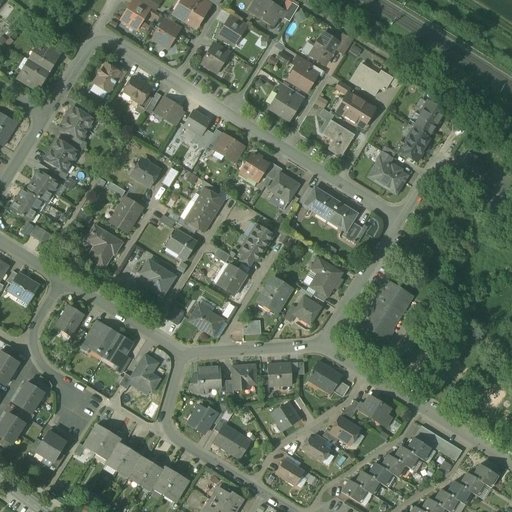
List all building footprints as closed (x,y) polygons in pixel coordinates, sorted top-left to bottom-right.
[(161,2),(157,0),(149,0),(146,6),(155,11),(161,2)] [(204,1),(202,0),(185,0),(176,16),(196,29),(207,10),(200,6),(204,1)] [(285,13),(263,0),(261,0),(253,14),(272,26),(278,17),(282,20),(283,19),(286,14),(285,13)] [(291,3),(285,13),(286,14),(283,19),(289,23),(298,7),(291,3)] [(141,11),(131,4),(121,20),(137,30),(149,9),(144,6),(141,11)] [(165,19),(153,39),(168,49),(177,33),(169,28),(172,23),(165,19)] [(236,26),(228,21),(218,36),(224,40),(224,41),(225,42),(226,41),(234,46),(243,31),(236,26)] [(246,26),(240,21),(236,26),(243,31),(246,26)] [(338,43),(324,34),(320,41),(316,41),(314,45),(315,48),(310,57),(324,66),(334,50),(338,43)] [(343,35),(338,43),(334,50),(344,56),(353,41),(343,35)] [(53,49),(40,42),(37,47),(50,55),(53,49)] [(50,55),(37,47),(35,49),(38,51),(31,62),(49,73),(57,60),(50,55)] [(220,54),(211,48),(201,64),(217,73),(229,53),(223,49),(220,54)] [(290,59),(279,53),(275,59),(286,66),(290,59)] [(297,56),(291,65),(298,69),(300,65),(309,71),(312,66),(297,56)] [(49,73),(31,62),(24,73),(22,72),(20,74),(33,82),(41,86),(49,73)] [(112,69),(106,65),(103,70),(100,71),(98,74),(99,76),(94,85),(107,93),(112,84),(121,71),(117,69),(117,70),(114,67),(113,67),(112,69)] [(309,71),(300,65),(298,69),(290,82),(307,93),(317,76),(309,71)] [(376,79),(368,74),(370,71),(361,65),(350,82),(374,96),(378,89),(383,92),(388,85),(391,79),(386,76),(380,73),(376,79)] [(121,71),(112,84),(114,85),(116,82),(120,84),(126,74),(121,71)] [(401,78),(389,71),(386,76),(391,79),(388,85),(395,89),(401,78)] [(33,82),(20,74),(17,79),(30,87),(33,82)] [(150,90),(132,78),(123,92),(140,103),(142,104),(146,96),(150,90)] [(349,89),(340,83),(336,89),(346,95),(349,89)] [(297,94),(281,84),(277,90),(280,91),(294,99),(297,94)] [(294,99),(280,91),(269,109),(289,122),(300,103),(294,99)] [(152,99),(149,103),(154,107),(161,96),(156,93),(152,99)] [(373,110),(349,95),(339,112),(350,119),(362,127),(365,123),(366,123),(367,121),(366,121),(373,110)] [(146,96),(142,104),(140,103),(137,107),(145,111),(149,103),(152,99),(146,96)] [(324,108),(328,101),(319,96),(315,103),(324,108)] [(180,108),(165,99),(155,114),(170,124),(175,117),(180,108)] [(427,104),(421,114),(412,128),(414,129),(428,138),(429,137),(443,114),(427,104)] [(86,116),(73,108),(66,118),(87,131),(93,121),(86,116)] [(333,116),(323,110),(319,117),(329,123),(330,121),(333,116)] [(99,117),(89,111),(86,116),(93,121),(96,123),(99,117)] [(210,122),(193,112),(184,126),(196,133),(201,137),(205,130),(210,122)] [(17,125),(0,114),(0,145),(3,147),(17,125)] [(175,117),(170,124),(176,127),(180,120),(175,117)] [(87,131),(66,118),(60,128),(73,136),(81,141),(81,140),(87,131)] [(354,136),(330,121),(329,123),(322,135),(335,143),(329,152),(340,158),(354,136)] [(428,138),(414,129),(409,138),(408,138),(399,153),(416,162),(430,139),(429,137),(428,138)] [(201,137),(196,133),(191,142),(203,150),(213,134),(205,130),(201,137)] [(213,134),(206,146),(211,149),(221,134),(215,130),(213,134)] [(81,141),(73,136),(70,141),(73,143),(80,148),(84,142),(81,140),(81,141)] [(239,145),(224,136),(211,156),(220,161),(223,156),(235,164),(239,157),(234,154),(239,145)] [(70,148),(57,140),(50,150),(71,163),(77,153),(70,148)] [(80,148),(73,143),(70,148),(77,153),(80,155),(83,149),(80,148)] [(397,152),(386,145),(382,152),(392,159),(397,152)] [(71,163),(50,150),(44,161),(57,169),(65,173),(71,163)] [(392,159),(382,152),(376,161),(381,164),(383,162),(388,165),(392,159)] [(473,156),(468,153),(462,163),(467,166),(473,156)] [(267,166),(251,156),(241,172),(258,182),(262,174),(268,166),(267,166)] [(488,165),(473,156),(467,166),(482,175),(488,165)] [(145,160),(143,161),(139,168),(137,167),(131,177),(149,188),(154,179),(156,180),(160,174),(158,173),(159,171),(148,164),(148,162),(145,160)] [(268,166),(262,174),(269,179),(276,167),(269,162),(267,166),(268,166)] [(388,165),(383,162),(381,164),(373,178),(384,184),(383,187),(395,194),(406,177),(388,165)] [(48,170),(38,164),(35,169),(38,171),(45,175),(48,170)] [(276,167),(269,179),(274,182),(280,173),(282,170),(276,167)] [(65,173),(57,169),(54,174),(64,180),(68,175),(65,173)] [(178,173),(171,169),(161,184),(168,188),(178,173)] [(45,175),(38,171),(32,181),(52,194),(59,184),(45,175)] [(254,187),(258,182),(241,172),(238,177),(254,187)] [(280,173),(274,182),(268,191),(288,203),(299,186),(280,173)] [(52,194),(32,181),(26,191),(43,202),(46,204),(52,194)] [(220,192),(203,182),(200,188),(205,191),(205,190),(217,197),(220,192)] [(125,192),(110,183),(106,189),(121,198),(125,192)] [(308,188),(299,203),(303,206),(313,191),(308,188)] [(43,202),(26,191),(22,189),(16,199),(36,212),(43,202)] [(338,204),(314,189),(313,191),(303,206),(316,214),(317,212),(328,219),(327,221),(338,204)] [(217,197),(205,190),(205,191),(201,197),(202,197),(196,207),(213,217),(222,201),(217,197)] [(36,212),(16,199),(9,210),(30,222),(36,212)] [(142,209),(125,199),(117,212),(116,211),(109,222),(127,233),(142,209)] [(356,215),(338,204),(327,221),(328,221),(329,219),(340,226),(338,228),(345,232),(351,222),(356,215)] [(213,217),(196,207),(190,216),(190,215),(186,222),(185,222),(197,229),(203,233),(213,217)] [(92,219),(80,211),(76,217),(89,225),(92,219)] [(174,223),(163,216),(160,222),(171,229),(174,223)] [(197,229),(185,222),(186,222),(180,218),(177,224),(194,235),(197,229)] [(362,229),(351,222),(345,232),(342,237),(353,244),(362,229)] [(272,236),(256,225),(248,239),(264,249),(272,236)] [(35,226),(29,236),(34,239),(40,229),(35,226)] [(40,229),(34,239),(39,242),(45,232),(40,229)] [(120,244),(97,229),(94,233),(92,232),(88,238),(89,242),(91,243),(95,242),(97,244),(88,259),(103,268),(114,251),(115,252),(120,244)] [(290,236),(280,229),(277,232),(282,235),(279,242),(284,245),(290,236)] [(196,243),(176,231),(166,247),(186,259),(196,243)] [(45,232),(39,242),(44,245),(50,235),(45,232)] [(264,249),(248,239),(240,252),(244,254),(254,260),(256,262),(264,249)] [(229,256),(218,250),(214,257),(225,263),(229,256)] [(254,260),(244,254),(239,262),(249,269),(254,260)] [(342,274),(318,259),(312,268),(320,273),(311,288),(316,291),(327,298),(333,288),(335,289),(340,281),(338,279),(342,274)] [(175,278),(149,261),(142,272),(151,278),(145,288),(162,298),(175,278)] [(246,276),(228,265),(221,277),(223,279),(218,287),(234,297),(246,276)] [(12,272),(6,282),(11,285),(18,275),(12,272)] [(39,287),(18,274),(18,275),(11,285),(7,292),(17,298),(15,302),(25,308),(28,304),(39,287)] [(291,290),(273,279),(258,302),(276,314),(291,290)] [(136,289),(125,282),(121,289),(132,296),(136,289)] [(411,297),(387,282),(376,300),(377,301),(373,307),(372,307),(361,325),(385,339),(411,297)] [(327,298),(316,291),(313,296),(324,303),(327,298)] [(320,308),(303,297),(293,315),(310,325),(320,308)] [(68,306),(55,327),(70,337),(84,315),(68,306)] [(209,315),(198,307),(189,322),(213,337),(223,321),(210,313),(209,315)] [(183,316),(173,309),(166,320),(177,326),(183,316)] [(260,321),(247,322),(247,329),(243,329),(243,336),(261,335),(260,321)] [(117,335),(102,326),(96,336),(90,346),(91,347),(97,350),(96,351),(98,352),(99,352),(104,355),(117,335)] [(80,330),(74,339),(79,342),(85,333),(80,330)] [(90,333),(81,349),(87,352),(91,347),(90,346),(96,336),(90,333)] [(117,335),(104,355),(118,363),(118,364),(123,356),(131,343),(117,335)] [(17,351),(7,345),(1,353),(11,360),(17,351)] [(1,353),(0,352),(0,367),(11,375),(18,364),(11,360),(1,353)] [(158,364),(144,355),(130,377),(129,379),(132,381),(152,393),(158,382),(150,376),(158,364)] [(123,356),(118,364),(118,363),(114,369),(121,373),(129,359),(123,356)] [(317,362),(311,373),(310,372),(309,375),(307,379),(330,394),(332,392),(339,381),(341,377),(317,362)] [(290,364),(267,365),(267,377),(268,387),(291,386),(290,364)] [(253,366),(231,368),(232,381),(233,391),(244,390),(243,386),(255,385),(253,366)] [(11,375),(0,367),(0,383),(4,386),(11,375)] [(219,368),(197,369),(197,379),(191,379),(188,390),(199,393),(203,393),(203,394),(207,394),(207,389),(216,388),(220,388),(220,382),(219,368)] [(125,374),(119,385),(126,390),(132,381),(129,379),(130,377),(125,374)] [(49,383),(40,377),(36,382),(50,391),(52,387),(49,383)] [(226,381),(220,382),(220,388),(216,388),(217,405),(219,406),(227,408),(226,396),(227,396),(227,395),(226,381)] [(339,381),(332,392),(342,398),(349,388),(339,381)] [(50,391),(36,382),(33,388),(43,394),(46,396),(50,391)] [(33,388),(26,383),(20,394),(37,404),(43,394),(33,388)] [(37,404),(20,394),(14,404),(20,408),(30,414),(31,414),(37,404)] [(389,409),(370,397),(364,406),(360,403),(359,404),(356,410),(380,424),(389,409)] [(305,407),(299,398),(294,401),(300,410),(305,407)] [(351,406),(341,412),(351,419),(356,410),(359,404),(354,401),(351,406)] [(288,403),(270,415),(282,432),(299,421),(288,403)] [(219,406),(215,413),(216,414),(211,422),(216,426),(221,419),(227,408),(219,406)] [(205,411),(199,407),(188,423),(204,433),(211,422),(216,414),(215,413),(207,408),(205,411)] [(30,414),(20,408),(17,413),(31,421),(34,416),(31,414),(30,414)] [(221,419),(226,422),(233,411),(227,408),(221,419)] [(31,421),(17,413),(14,418),(24,424),(24,425),(27,427),(31,421)] [(14,418),(7,414),(1,424),(18,435),(24,425),(24,424),(14,418)] [(359,431),(339,418),(330,433),(339,439),(350,445),(354,438),(357,437),(359,434),(359,431)] [(218,433),(223,426),(223,427),(226,422),(221,419),(216,426),(214,430),(218,433)] [(18,435),(1,424),(0,425),(0,437),(11,445),(18,435)] [(97,426),(86,445),(97,452),(108,433),(97,426)] [(223,427),(223,426),(218,433),(213,443),(239,459),(249,443),(223,427)] [(421,427),(414,437),(420,440),(426,430),(421,427)] [(330,433),(326,430),(321,438),(326,441),(336,448),(337,447),(334,446),(339,439),(330,433)] [(426,430),(420,440),(425,443),(431,433),(426,430)] [(42,443),(36,453),(44,458),(57,438),(48,432),(42,443)] [(108,433),(97,452),(108,459),(117,444),(119,440),(108,433)] [(431,433),(425,443),(430,446),(436,436),(431,433)] [(315,435),(312,441),(322,447),(326,441),(321,438),(315,435)] [(441,439),(436,436),(430,446),(435,449),(441,439)] [(57,438),(44,458),(52,463),(53,463),(59,453),(65,443),(57,438)] [(430,449),(413,438),(406,450),(417,457),(417,458),(422,461),(430,449)] [(36,439),(28,453),(34,456),(36,453),(42,443),(36,439)] [(312,441),(308,439),(302,450),(308,454),(309,456),(312,459),(315,458),(322,462),(329,451),(322,447),(312,441)] [(441,439),(435,449),(440,452),(446,442),(441,439)] [(446,442),(440,452),(445,455),(451,445),(446,442)] [(85,448),(79,444),(73,453),(80,457),(85,448)] [(108,459),(106,462),(117,469),(129,451),(117,444),(108,459)] [(451,445),(445,455),(450,458),(456,448),(451,445)] [(406,450),(400,447),(393,459),(404,466),(409,469),(417,458),(417,457),(406,450)] [(461,452),(456,448),(450,458),(455,462),(461,452)] [(129,451),(117,469),(129,476),(140,458),(129,451)] [(64,456),(59,453),(53,463),(52,463),(50,466),(56,470),(64,456)] [(393,459),(387,455),(380,467),(391,474),(396,478),(404,466),(393,459)] [(151,465),(140,458),(129,476),(140,483),(151,465)] [(304,473),(283,460),(275,474),(295,487),(304,473)] [(444,460),(439,467),(447,472),(452,465),(444,460)] [(380,467),(374,464),(367,476),(378,483),(383,486),(391,474),(380,467)] [(162,472),(151,465),(140,483),(151,490),(153,487),(160,475),(162,472)] [(496,475),(479,465),(472,477),(483,484),(488,488),(496,475)] [(160,475),(153,487),(164,493),(176,475),(165,468),(162,472),(160,475)] [(367,476),(361,472),(354,484),(365,491),(371,495),(378,483),(367,476)] [(472,477),(467,473),(459,485),(459,486),(470,492),(470,493),(475,496),(483,484),(472,477)] [(176,475),(164,493),(176,500),(187,482),(176,475)] [(365,491),(354,484),(348,481),(341,493),(357,503),(365,491)] [(459,485),(453,482),(446,494),(457,501),(462,505),(470,493),(470,492),(459,486),(459,485)] [(231,496),(218,489),(213,497),(218,499),(215,504),(228,511),(232,508),(236,510),(239,505),(230,499),(231,496)] [(446,494),(440,490),(433,502),(444,509),(444,510),(447,511),(450,511),(457,501),(446,494)] [(242,500),(233,494),(231,496),(230,499),(239,505),(242,500)] [(433,502),(427,499),(420,510),(420,511),(421,511),(442,511),(444,510),(444,509),(433,502)]
